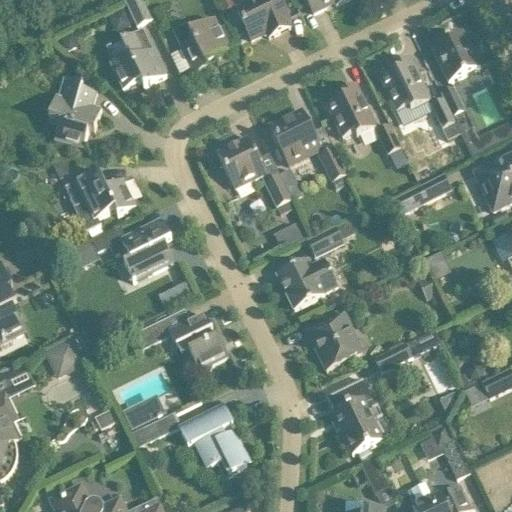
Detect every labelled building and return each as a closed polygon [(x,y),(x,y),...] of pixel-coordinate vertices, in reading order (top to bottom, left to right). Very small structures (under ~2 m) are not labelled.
[(153,24),(146,10),(141,0),(137,0),(127,5),(140,30),(153,24)] [(291,24),(282,6),(279,0),(261,0),(236,12),(251,43),(267,36),(270,41),(291,31),(288,25),(291,24)] [(352,0),(305,0),(314,17),(327,11),(326,9),(335,5),(336,8),(352,0)] [(186,27),(173,33),(181,50),(186,60),(195,78),(209,71),(207,68),(216,64),(218,67),(219,66),(217,62),(231,55),(226,46),(234,43),(226,28),(219,31),(215,22),(190,35),(186,27)] [(167,80),(149,43),(144,33),(120,46),(127,59),(111,67),(124,94),(142,85),(145,91),(167,80)] [(449,86),(463,80),(481,71),(463,35),(432,50),(449,86)] [(431,104),(419,79),(410,61),(396,68),(399,73),(381,82),(397,116),(409,110),(411,114),(431,104)] [(378,131),(365,105),(356,87),(342,95),(345,100),(327,109),(336,127),(343,142),(355,136),(358,140),(378,131)] [(97,97),(78,92),(64,88),(60,100),(56,99),(48,129),(59,132),(55,145),(84,154),(89,135),(95,137),(102,113),(93,110),(97,97)] [(441,97),(444,102),(453,121),(466,114),(454,91),(441,97)] [(456,126),(453,121),(444,102),(431,109),(443,133),(447,130),(450,137),(459,133),(456,126)] [(302,114),(270,130),(279,148),(280,150),(274,153),(279,163),(285,160),(290,169),(322,153),(311,132),(302,114)] [(402,153),(390,129),(377,135),(389,159),(402,153)] [(267,178),(257,158),(248,140),(217,156),(236,193),(267,178)] [(324,157),(320,159),(333,186),(346,179),(347,178),(334,152),(324,157)] [(511,157),(475,176),(494,216),(511,206),(511,157)] [(75,186),(65,190),(75,211),(84,229),(87,235),(101,228),(98,222),(116,214),(118,220),(119,219),(137,211),(124,184),(106,192),(98,175),(80,183),(75,186)] [(293,204),(280,178),(264,186),(277,212),(293,204)] [(402,220),(452,195),(444,179),(394,203),(402,220)] [(506,214),(493,221),(496,227),(509,221),(506,214)] [(113,250),(111,251),(115,260),(134,250),(139,261),(140,262),(131,266),(121,271),(130,289),(148,279),(157,275),(175,266),(166,249),(172,246),(161,223),(143,232),(126,241),(127,243),(113,250)] [(296,227),(274,238),(281,253),(304,242),(296,227)] [(344,246),(342,243),(349,240),(344,228),(308,245),(315,260),(344,246)] [(92,244),(91,245),(98,258),(99,258),(111,251),(113,250),(127,243),(126,241),(121,230),(116,233),(92,244)] [(33,242),(13,251),(19,264),(34,265),(42,262),(33,242)] [(295,269),(277,278),(295,314),(313,305),(325,299),(336,293),(327,274),(322,264),(311,270),(308,263),(295,269)] [(0,348),(10,344),(27,335),(14,310),(18,309),(9,290),(13,288),(1,264),(0,264),(0,348)] [(417,283),(427,304),(438,299),(428,278),(417,283)] [(468,317),(460,302),(449,307),(456,323),(468,317)] [(327,374),(345,365),(358,359),(345,333),(351,330),(344,316),(306,335),(313,349),(316,347),(320,355),(318,356),(327,374)] [(197,372),(199,376),(203,374),(211,377),(214,368),(229,361),(220,341),(215,343),(211,335),(214,334),(206,318),(170,336),(178,352),(188,347),(192,355),(190,356),(191,360),(188,369),(197,372)] [(140,356),(168,343),(160,326),(132,340),(140,356)] [(426,340),(412,347),(418,360),(433,352),(441,348),(435,336),(426,340)] [(59,380),(86,367),(95,362),(90,353),(87,354),(80,341),(48,357),(59,380)] [(382,376),(413,361),(406,348),(375,363),(382,376)] [(480,367),(472,367),(468,374),(471,382),(480,381),(484,374),(480,367)] [(490,403),(511,391),(511,374),(511,372),(482,386),(490,403)] [(14,396),(5,378),(0,380),(0,509),(4,508),(0,500),(0,493),(2,492),(0,488),(5,486),(9,483),(12,479),(15,475),(17,470),(18,465),(18,460),(18,455),(17,450),(15,445),(19,443),(10,426),(18,422),(7,399),(14,396)] [(346,391),(328,400),(336,415),(330,418),(337,434),(340,432),(353,459),(358,456),(363,467),(375,461),(370,451),(384,444),(383,441),(386,438),(387,435),(384,428),(380,426),(376,427),(366,407),(373,404),(363,384),(364,384),(363,383),(346,391)] [(143,406),(124,416),(132,434),(152,424),(143,406)] [(229,479),(247,470),(232,439),(226,442),(222,434),(234,429),(226,414),(182,436),(189,451),(196,448),(208,472),(222,466),(229,479)] [(114,417),(97,425),(102,434),(118,426),(114,417)] [(176,417),(141,434),(147,447),(182,430),(176,417)] [(472,477),(456,445),(447,426),(429,435),(432,442),(432,450),(436,458),(443,455),(458,484),(472,477)] [(511,453),(476,468),(491,504),(509,496),(503,483),(511,478),(511,453)] [(361,468),(375,497),(389,490),(375,461),(363,467),(361,468)] [(471,511),(461,490),(448,497),(449,499),(444,501),(441,495),(436,498),(430,485),(408,496),(414,509),(412,509),(413,511),(471,511)] [(125,511),(121,501),(106,509),(103,506),(100,503),(97,502),(93,502),(89,503),(84,493),(53,509),(54,511),(125,511)] [(165,511),(161,503),(142,511),(165,511)]
